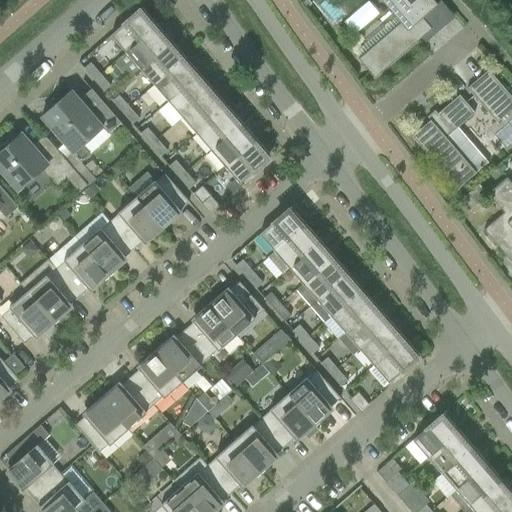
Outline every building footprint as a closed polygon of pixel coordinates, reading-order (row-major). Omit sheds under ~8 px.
[(379,0),(400,23),(358,59),(374,78),(431,29),(422,18),(437,5),(432,0),(379,0)] [(125,53),(156,25),(141,8),(110,35),(125,53)] [(171,42),(164,34),(168,31),(160,22),(156,25),(125,53),(139,69),(171,42)] [(171,42),(139,69),(153,85),(185,58),(171,42)] [(168,102),(168,101),(196,77),(199,74),(185,58),(153,85),(168,102)] [(83,69),(93,81),(100,74),(90,63),(83,69)] [(496,123),(511,109),(511,98),(487,70),(466,89),(496,123)] [(100,74),(93,81),(103,92),(110,86),(100,74)] [(196,77),(168,101),(168,102),(182,118),(213,91),(199,74),(196,77)] [(122,126),(91,89),(79,100),(71,91),(40,117),(80,162),(89,154),(81,145),(101,128),(109,137),(122,126)] [(196,134),(197,133),(224,109),(227,107),(213,91),(182,118),(196,134)] [(111,101),(121,113),(128,107),(118,95),(111,101)] [(429,121),(411,136),(457,189),(475,173),(488,163),(457,128),(474,113),(459,95),(437,114),(436,114),(433,111),(427,117),(430,120),(429,121)] [(128,107),(121,113),(132,125),(138,119),(128,107)] [(224,109),(197,133),(196,134),(210,150),(241,123),(227,107),(224,109)] [(224,167),(253,142),(256,139),(241,123),(210,150),(224,167)] [(140,134),(150,146),(157,140),(147,128),(140,134)] [(0,170),(15,189),(19,185),(21,187),(41,169),(48,178),(50,176),(57,184),(65,177),(73,170),(72,169),(44,136),(32,146),(22,136),(19,139),(17,137),(13,141),(10,138),(0,146),(0,170)] [(244,184),(253,176),(251,174),(270,156),(256,139),(253,142),(224,167),(239,184),(242,181),(244,184)] [(157,140),(150,146),(160,157),(167,151),(157,140)] [(168,167),(178,178),(185,172),(175,160),(168,167)] [(80,162),(72,169),(73,170),(80,178),(86,185),(94,179),(80,162)] [(115,164),(110,168),(117,176),(122,173),(122,167),(117,162),(115,164)] [(185,172),(178,178),(188,190),(195,184),(185,172)] [(135,197),(136,198),(163,229),(181,213),(179,210),(188,202),(164,174),(154,183),(153,182),(135,197)] [(80,178),(72,185),(78,192),(86,185),(80,178)] [(506,178),(493,189),(499,197),(493,202),(503,213),(499,216),(503,222),(488,235),(484,229),(483,230),(511,264),(511,184),(507,179),(506,178)] [(92,184),(83,192),(89,199),(98,191),(92,184)] [(0,213),(5,219),(18,207),(0,186),(0,213)] [(192,194),(201,204),(210,196),(201,187),(192,194)] [(210,196),(201,204),(209,214),(218,206),(210,196)] [(109,222),(133,250),(142,242),(144,245),(163,229),(136,198),(135,197),(117,213),(118,214),(109,222)] [(463,198),(458,202),(468,213),(472,209),(463,198)] [(299,217),(303,214),(294,204),(259,235),(274,252),(305,225),(299,217)] [(65,210),(58,216),(63,221),(70,215),(65,210)] [(133,250),(109,222),(100,229),(99,229),(81,244),(82,245),(108,276),(127,260),(124,257),(133,250)] [(274,252),(267,258),(281,274),(288,268),(289,267),(319,241),(305,225),(274,252)] [(319,241),(289,267),(288,268),(302,285),(334,257),(319,241)] [(30,242),(21,250),(29,259),(38,251),(30,242)] [(108,276),(82,245),(81,244),(62,261),(63,262),(55,269),(79,297),(87,289),(90,292),(108,276)] [(302,285),(295,291),(309,307),(348,274),(334,257),(302,285)] [(39,281),(27,292),(28,293),(52,320),(54,323),(72,307),(70,305),(79,297),(55,269),(47,260),(32,273),(39,281)] [(235,266),(245,277),(252,271),(242,260),(235,266)] [(252,271),(245,277),(255,289),(262,283),(252,271)] [(309,307),(324,323),(330,317),(362,290),(348,274),(309,307)] [(209,304),(211,306),(235,334),(236,335),(254,319),(253,318),(263,310),(239,282),(229,290),(227,288),(209,304)] [(345,333),(346,333),(373,308),(376,306),(362,290),(330,317),(345,333)] [(9,308),(0,316),(24,344),(33,337),(35,339),(54,323),(52,320),(27,292),(9,308)] [(263,299),(273,310),(280,304),(270,293),(263,299)] [(235,334),(211,306),(209,304),(190,320),(192,323),(184,330),(208,358),(217,350),(217,351),(236,335),(235,334)] [(280,304),(273,310),(283,322),(290,316),(280,304)] [(345,333),(338,339),(352,355),(359,350),(360,349),(390,322),(376,306),(373,308),(346,333),(345,333)] [(330,317),(324,323),(338,339),(345,333),(330,317)] [(360,349),(359,350),(373,366),(404,339),(398,332),(402,328),(395,320),(394,319),(390,322),(387,325),(360,349)] [(291,331),(301,343),(308,336),(298,325),(291,331)] [(154,351),(181,382),(200,366),(199,365),(208,358),(184,330),(175,338),(173,335),(154,351)] [(279,330),(268,339),(278,350),(289,341),(279,330)] [(308,336),(301,343),(312,354),(319,348),(308,336)] [(262,364),(278,350),(268,339),(252,353),(262,364)] [(393,383),(401,376),(399,373),(419,356),(404,339),(373,366),(370,368),(368,370),(383,387),(391,381),(393,383)] [(129,377),(154,405),(163,397),(163,398),(181,382),(154,351),(136,367),(138,370),(129,377)] [(0,395),(9,388),(18,380),(27,372),(12,355),(3,362),(0,359),(0,395)] [(271,357),(262,364),(270,373),(279,366),(271,357)] [(320,364),(330,375),(337,369),(327,358),(320,364)] [(243,360),(235,368),(244,379),(253,371),(243,360)] [(261,364),(253,371),(259,379),(268,372),(261,364)] [(235,368),(225,376),(227,378),(235,387),(244,379),(235,368)] [(337,369),(330,375),(340,387),(347,381),(337,369)] [(251,386),(259,379),(253,371),(244,379),(251,386)] [(287,394),(288,395),(314,426),(333,410),(330,407),(340,399),(315,371),(306,380),(305,379),(287,394)] [(100,398),(102,401),(126,429),(127,430),(146,414),(145,413),(154,405),(129,377),(121,385),(118,382),(100,398)] [(221,378),(209,388),(218,399),(230,390),(221,378)] [(10,394),(20,408),(38,395),(29,381),(10,394)] [(204,393),(196,399),(207,412),(215,406),(204,393)] [(351,399),(361,411),(368,405),(358,393),(351,399)] [(227,395),(220,401),(226,408),(233,402),(227,395)] [(296,442),(304,435),(308,439),(318,430),(314,426),(288,395),(261,419),(285,446),(293,439),(296,442)] [(126,429),(102,401),(100,398),(81,414),(84,417),(74,425),(99,453),(108,445),(109,446),(127,430),(126,429)] [(186,415),(197,420),(207,412),(196,399),(195,398),(186,415)] [(215,406),(207,412),(213,419),(226,408),(220,401),(215,406)] [(413,440),(412,441),(427,458),(458,431),(452,423),(456,420),(455,419),(448,411),(447,410),(441,416),(421,433),(413,440)] [(186,415),(182,424),(189,428),(197,420),(186,415)] [(197,420),(196,428),(202,434),(209,434),(215,427),(215,422),(209,416),(203,415),(197,420)] [(233,441),(258,470),(260,473),(278,457),(276,454),(285,446),(261,419),(251,427),(250,426),(233,441)] [(39,426),(15,447),(23,457),(5,473),(21,492),(24,489),(32,498),(59,474),(52,465),(52,464),(36,446),(48,436),(39,426)] [(441,474),(470,449),(472,447),(458,431),(427,458),(441,474)] [(206,466),(230,494),(239,486),(241,489),(260,473),(258,470),(233,441),(214,458),(215,458),(206,466)] [(154,445),(147,451),(152,458),(160,451),(154,445)] [(455,490),(484,466),(487,463),(472,447),(470,449),(441,474),(455,490)] [(145,452),(135,460),(142,467),(151,459),(145,452)] [(375,471),(385,483),(397,472),(401,469),(391,457),(375,471)] [(199,458),(172,481),(178,489),(179,490),(198,511),(217,511),(216,511),(224,504),(222,501),(230,494),(206,466),(199,458)] [(455,490),(450,495),(464,511),(469,507),(470,506),(498,482),(501,479),(487,463),(484,466),(456,490),(455,490)] [(385,483),(390,489),(403,479),(397,472),(385,483)] [(136,473),(128,481),(137,492),(146,484),(136,473)] [(32,498),(39,507),(36,509),(38,511),(91,511),(102,503),(93,494),(84,501),(68,482),(67,483),(59,474),(32,498)] [(469,507),(464,511),(496,511),(511,498),(511,492),(509,489),(511,485),(511,484),(505,476),(501,479),(498,482),(470,506),(469,507)] [(403,479),(390,489),(396,496),(408,485),(403,479)] [(396,496),(404,505),(421,491),(412,482),(408,485),(396,496)] [(124,485),(114,493),(119,500),(129,491),(124,485)] [(198,511),(179,490),(178,489),(160,504),(161,505),(153,511),(198,511)] [(429,501),(421,491),(404,505),(410,511),(416,511),(425,505),(429,501)] [(511,511),(511,498),(496,511),(511,511)] [(109,511),(102,503),(91,511),(109,511)]
